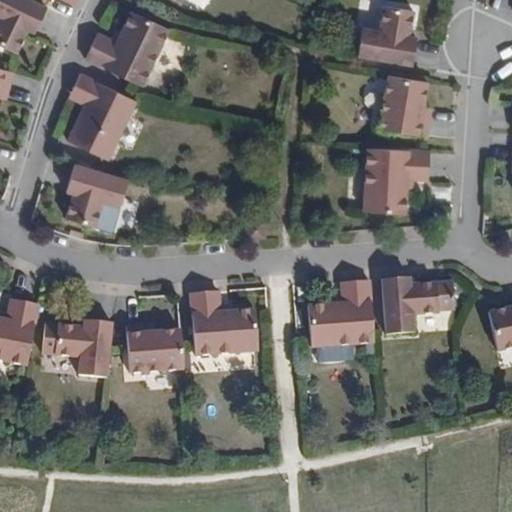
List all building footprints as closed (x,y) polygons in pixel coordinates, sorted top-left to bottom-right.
[(41,0),(0,0),(0,40),(12,46),(20,28),(15,25),(18,19),(23,22),(29,25),(41,0)] [(351,48),(406,57),(411,28),(405,27),(399,26),(400,20),(406,21),(409,1),(403,0),(377,0),(374,22),(358,19),(355,22),(351,48)] [(115,40),(101,33),(88,58),(145,85),(169,30),(134,11),(125,30),(121,29),(115,40)] [(9,63),(0,60),(0,76),(4,78),(9,63)] [(132,90),(75,63),(67,77),(84,86),(80,93),(62,129),(103,150),(132,90)] [(423,118),(426,105),(430,81),(389,75),(381,127),(430,135),(432,120),(423,118)] [(67,77),(64,86),(80,93),(84,86),(67,77)] [(435,107),(426,105),(423,118),(432,120),(435,107)] [(423,170),(424,142),(362,139),(359,202),(400,204),(401,182),(405,182),(406,169),(423,170)] [(115,196),(123,169),(70,152),(61,179),(68,181),(73,183),(71,190),(66,188),(60,208),(91,217),(98,191),(115,196)] [(266,238),(265,224),(248,225),(248,239),(266,238)] [(309,338),(374,333),(369,269),(341,271),(342,289),(329,290),(329,294),(306,296),(309,338)] [(414,288),(413,283),(413,276),(384,278),(389,333),(417,331),(416,313),(442,311),(442,309),(458,308),(455,280),(420,283),(420,288),(414,288)] [(220,297),(218,280),(190,282),(195,344),(258,340),(255,299),(233,301),(232,296),(220,297)] [(0,350),(26,356),(38,294),(10,289),(7,306),(0,304),(0,350)] [(511,335),(511,295),(487,300),(495,339),(511,335)] [(78,363),(107,366),(112,311),(83,308),(83,315),(83,320),(76,320),(75,314),(56,313),(43,312),(40,342),(53,343),(80,345),(78,363)] [(155,311),(142,312),(143,320),(156,319),(155,311)] [(129,361),(184,357),(181,317),(156,319),(143,320),(142,312),(125,314),(129,361)]
